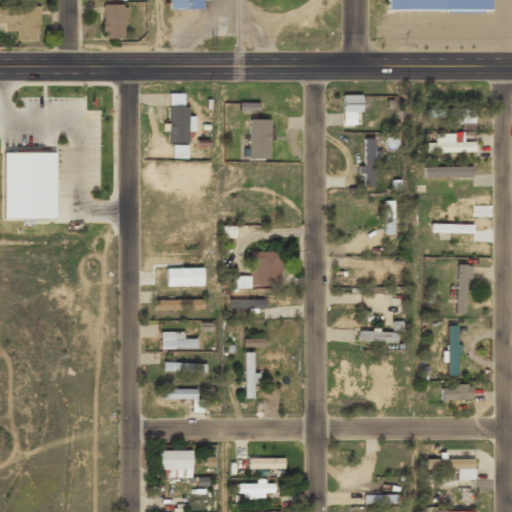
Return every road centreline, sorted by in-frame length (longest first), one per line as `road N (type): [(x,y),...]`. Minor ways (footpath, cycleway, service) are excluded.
road 1 (secondary): [(0,67),(511,67)]
road 2 (residential): [(129,511),(129,67)]
road 3 (residential): [(315,511),(312,68)]
road 4 (residential): [(504,511),(503,68)]
road 5 (residential): [(129,429),(511,428)]
